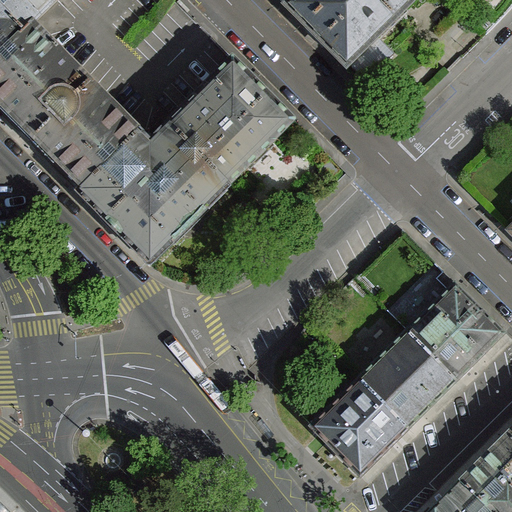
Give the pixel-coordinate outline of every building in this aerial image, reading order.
[(57,0),(0,0),(0,6),(25,31),(34,22),(57,0)] [(414,0),(292,0),(287,5),(347,67),(350,64),(377,37),(414,0)] [(0,55),(25,31),(0,6),(0,55)] [(141,131),(34,22),(25,31),(0,55),(0,103),(84,188),(141,131)] [(394,54),(377,37),(350,64),(368,81),(394,54)] [(233,60),(169,124),(229,185),(295,121),(233,60)] [(151,141),(141,131),(84,188),(81,192),(151,263),(229,185),(169,124),(151,141)] [(457,284),(409,332),(457,380),(505,333),(457,284)] [(409,332),(361,379),(410,428),(457,380),(409,332)] [(410,428),(361,379),(313,427),(361,475),(410,428)] [(511,511),(511,432),(463,481),(494,511),(511,511)] [(494,511),(463,481),(432,511),(494,511)]
